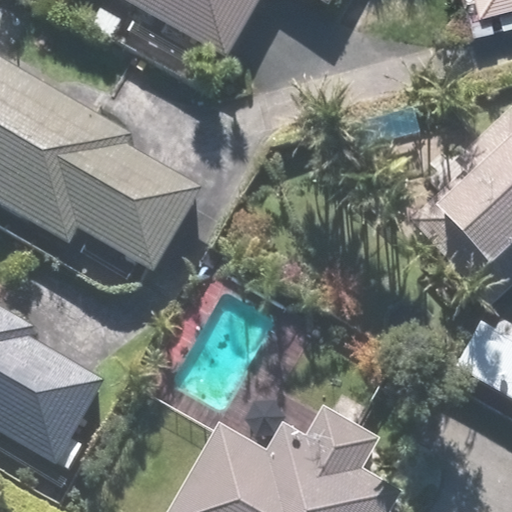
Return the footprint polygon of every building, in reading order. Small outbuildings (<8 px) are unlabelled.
[(90,0),(221,80),(270,0),(282,0),(318,22),(332,0),(90,0)] [(511,0),(470,0),(475,17),(511,8),(511,0)] [(153,290),(199,197),(123,160),(136,134),(0,67),(0,221),(50,246),(43,259),(130,302),(139,283),(153,290)] [(438,197),(398,236),(480,320),(511,289),(511,131),(507,126),(467,164),(457,154),(426,184),(438,197)] [(0,313),(0,449),(50,478),(99,390),(24,348),(33,332),(0,313)] [(511,351),(480,332),(449,384),(511,421),(511,351)] [(393,511),(404,493),(375,477),(396,441),(326,402),(303,443),(279,430),(260,464),(204,433),(160,511),(393,511)]
